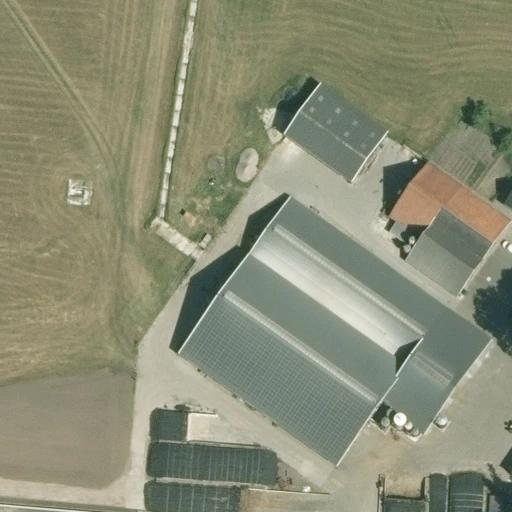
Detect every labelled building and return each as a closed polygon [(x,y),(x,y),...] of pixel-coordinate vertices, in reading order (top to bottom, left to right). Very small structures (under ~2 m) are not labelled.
[(457,299),(510,224),(428,166),(391,218),(422,240),(406,263),(457,299)] [(511,194),(503,208),(511,214),(511,194)] [(337,466),(346,453),(393,388),(439,421),(468,380),(422,347),(447,313),(290,201),(181,354),(337,466)] [(97,460),(121,476),(141,446),(118,430),(97,460)] [(231,466),(234,488),(263,484),(261,462),(231,466)]
